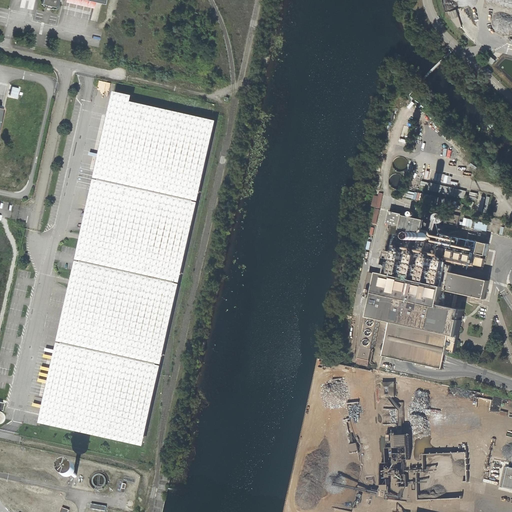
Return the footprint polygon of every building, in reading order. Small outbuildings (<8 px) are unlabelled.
[(47,423),(144,445),(216,120),(146,104),(121,98),(88,243),(87,242),(83,253),(80,264),(79,279),(80,279),(67,339),(47,423)] [(396,171),(399,171),(401,171),(404,170),(406,168),(407,164),(406,161),(405,159),(402,157),(399,156),(396,156),(394,158),(392,160),(391,164),(392,166),(393,169),(396,171)] [(391,187),(394,188),(397,188),(399,187),(401,186),(403,182),(403,178),(401,175),(398,173),(395,173),(392,174),(390,175),(388,179),(388,182),(389,185),(391,187)] [(430,190),(465,197),(467,190),(431,183),(430,190)] [(436,223),(438,224),(440,223),(443,222),(444,220),(444,218),(443,216),(442,214),(440,213),(437,213),(435,215),(434,216),(433,219),(434,221),(436,223)] [(446,213),(443,226),(448,227),(447,229),(450,230),(450,228),(456,229),(459,215),(446,213)] [(397,233),(419,237),(423,220),(401,215),(397,233)] [(488,243),(440,233),(438,240),(443,241),(442,246),(477,253),(486,255),(488,243)] [(394,249),(437,258),(440,244),(397,235),(394,249)] [(476,256),(477,253),(442,246),(439,257),(474,265),(476,256)] [(382,355),(442,369),(445,352),(452,353),(460,316),(462,317),(464,309),(454,307),(458,293),(485,299),(489,280),(451,272),(453,264),(385,250),(382,264),(390,266),(389,274),(381,272),(371,317),(367,316),(358,358),(369,360),(378,318),(390,321),(382,355)] [(485,258),(476,256),(474,265),(483,267),(485,258)] [(365,289),(375,291),(378,274),(368,272),(365,289)] [(379,369),(381,364),(376,362),(377,359),(376,358),(373,366),(379,369)] [(384,396),(396,396),(396,380),(383,381),(384,396)] [(484,415),(493,418),(495,411),(486,409),(484,415)] [(398,433),(387,433),(387,447),(395,447),(395,449),(395,455),(395,458),(400,458),(400,462),(405,462),(404,459),(410,459),(409,434),(398,434),(398,433)] [(351,443),(352,450),(360,449),(359,442),(351,443)] [(511,466),(505,466),(502,485),(508,486),(509,482),(510,482),(511,473),(511,466)] [(95,488),(99,489),(104,487),(107,484),(108,481),(108,478),(107,474),(105,471),(102,470),(98,469),(94,470),(91,473),(89,476),(89,480),(90,483),(92,486),(95,488)] [(383,498),(388,499),(389,490),(379,489),(378,496),(383,497),(383,498)] [(90,507),(104,510),(106,505),(91,502),(90,507)]
